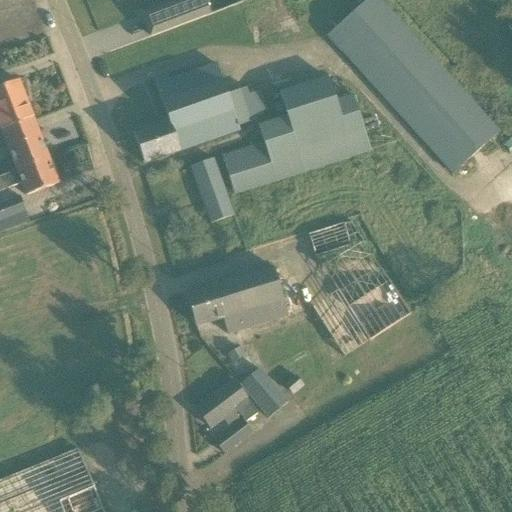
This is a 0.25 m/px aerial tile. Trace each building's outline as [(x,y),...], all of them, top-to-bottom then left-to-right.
[(203,0),(183,0),(141,16),(149,37),(209,14),(203,0)] [(366,0),(327,37),(451,176),(498,132),(378,0),(366,0)] [(133,134),(143,165),(238,132),(236,127),(255,120),(254,117),(266,113),(258,92),(248,95),(247,89),(226,96),(216,66),(169,82),(167,77),(154,81),(168,122),(133,134)] [(223,157),(234,195),(369,153),(361,128),(351,96),(334,101),(327,78),(279,94),(286,116),(258,125),(264,144),(223,157)] [(0,192),(20,185),(25,197),(58,184),(18,81),(0,88),(0,133),(15,172),(0,178),(0,192)] [(189,168),(210,225),(234,216),(213,159),(189,168)] [(0,204),(0,231),(29,221),(20,197),(0,204)] [(315,258),(336,291),(311,308),(342,358),(409,315),(362,240),(350,222),(309,235),(315,258)] [(223,319),(228,336),(287,318),(272,265),(212,283),(213,287),(186,295),(196,327),(223,319)] [(238,350),(227,355),(231,363),(242,357),(238,350)] [(238,385),(267,421),(287,403),(259,369),(238,385)] [(284,385),(293,396),(303,386),(294,376),(284,385)] [(195,409),(210,429),(223,419),(229,429),(213,441),(223,454),(251,434),(244,424),(258,414),(238,388),(235,390),(230,384),(195,409)] [(0,481),(0,511),(102,511),(77,450),(0,481)]
